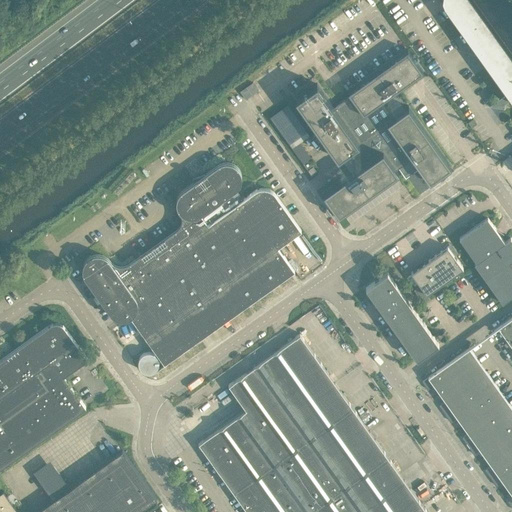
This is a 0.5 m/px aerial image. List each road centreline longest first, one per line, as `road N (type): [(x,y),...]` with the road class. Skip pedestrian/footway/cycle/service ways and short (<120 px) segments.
road 1 (unclassified): [(487,511),(323,279)]
road 2 (unclassified): [(58,281),(51,256),(243,111)]
road 3 (motorway): [(0,134),(180,0)]
road 4 (unclassified): [(147,403),(323,279)]
road 5 (unclassified): [(350,260),(481,167),(511,209)]
road 6 (unclassified): [(350,260),(243,111)]
road 7 (unclassified): [(147,403),(58,281)]
road 8 (motorway): [(118,0),(0,88)]
road 9 (unclassified): [(182,511),(146,461),(147,403)]
